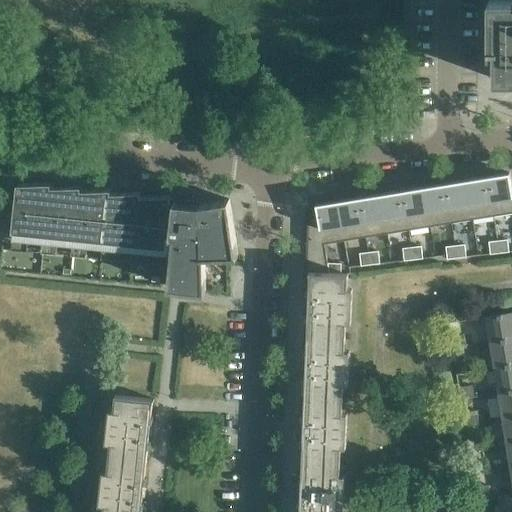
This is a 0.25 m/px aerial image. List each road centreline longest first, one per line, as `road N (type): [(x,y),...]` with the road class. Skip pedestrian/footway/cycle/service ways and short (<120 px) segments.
road 1 (residential): [(251,511),(271,169)]
road 2 (residential): [(271,169),(0,140)]
road 3 (residential): [(448,152),(271,169)]
road 4 (residential): [(448,152),(448,0)]
